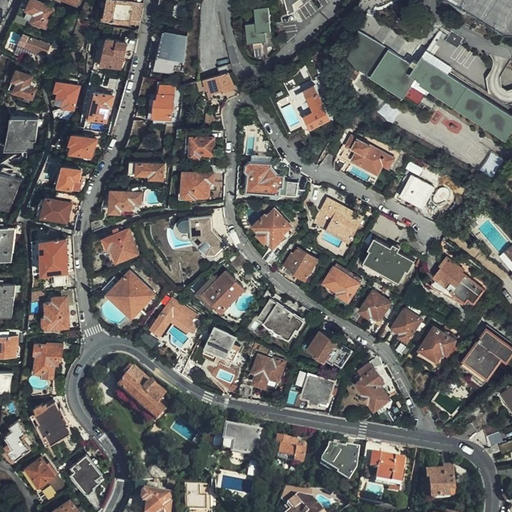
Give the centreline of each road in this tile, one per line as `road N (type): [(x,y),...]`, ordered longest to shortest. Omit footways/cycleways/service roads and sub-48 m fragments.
road 1 (residential): [(424,439),(421,412),(392,358),(264,268),(236,234),(228,203),(230,109),(239,99),(251,101),(297,163),(334,175),(431,231)]
road 2 (residential): [(100,348),(80,232),(114,146),(153,0)]
road 3 (residential): [(100,348),(131,347),(189,389),(235,407),(424,439)]
road 4 (residential): [(111,511),(123,470),(76,393),(82,365),(100,348)]
